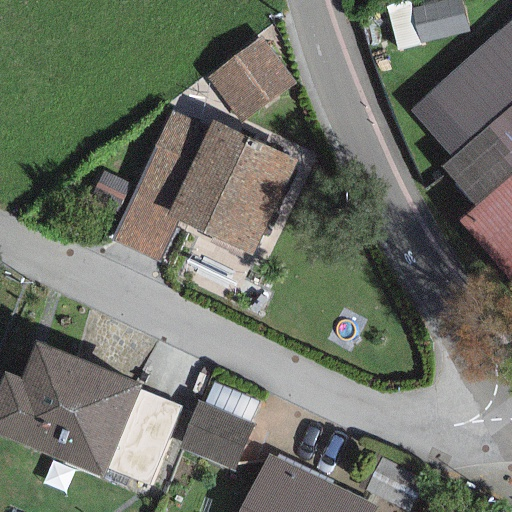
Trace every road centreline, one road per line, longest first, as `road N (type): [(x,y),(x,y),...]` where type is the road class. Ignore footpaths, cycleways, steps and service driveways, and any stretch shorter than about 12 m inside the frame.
road 1 (residential): [(511,435),(351,402),(0,229)]
road 2 (residential): [(511,394),(429,280),(390,210),(315,0)]
